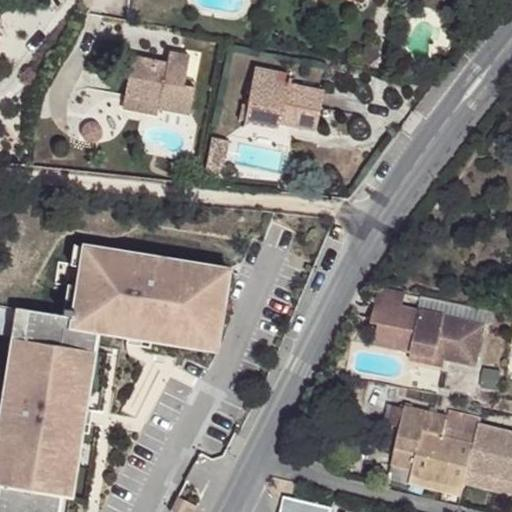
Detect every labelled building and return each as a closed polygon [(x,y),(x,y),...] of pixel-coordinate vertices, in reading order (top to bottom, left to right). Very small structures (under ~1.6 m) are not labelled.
[(133,57),(125,97),(159,104),(158,110),(189,115),(194,88),(184,86),(190,56),(169,52),(167,63),(133,57)] [(279,124),(316,132),(324,92),(290,85),(291,79),(289,78),(289,75),(255,68),(247,105),(246,113),(241,111),(239,119),(245,120),(245,122),(278,128),(279,124)] [(125,97),(122,109),(157,115),(158,110),(159,104),(125,97)] [(224,163),(229,141),(212,138),(207,160),(224,163)] [(224,163),(207,160),(205,169),(222,172),(224,163)] [(80,266),(81,256),(109,260),(110,250),(75,244),(72,265),(80,266)] [(218,341),(229,269),(197,264),(196,274),(171,270),(173,260),(110,250),(109,260),(81,256),(71,318),(28,311),(23,341),(12,339),(7,371),(17,372),(13,398),(3,397),(0,412),(0,426),(8,428),(0,474),(0,511),(58,511),(70,440),(80,441),(90,381),(80,380),(84,354),(94,356),(98,332),(127,337),(141,339),(159,342),(161,332),(218,341)] [(171,270),(196,274),(197,264),(173,260),(171,270)] [(72,311),(76,287),(68,285),(64,309),(72,311)] [(378,324),(374,346),(393,349),(402,308),(404,294),(378,289),(371,323),(378,324)] [(402,308),(393,349),(410,353),(445,360),(476,366),(485,324),(402,308)] [(17,309),(12,339),(23,341),(28,311),(17,309)] [(216,351),(218,341),(161,332),(159,342),(216,351)] [(141,339),(127,337),(126,345),(140,347),(141,339)] [(443,367),(445,360),(410,353),(409,360),(443,367)] [(80,380),(90,381),(94,356),(84,354),(80,380)] [(7,371),(3,397),(13,398),(17,372),(7,371)] [(364,403),(384,409),(389,391),(369,385),(364,403)] [(412,476),(463,490),(464,484),(467,474),(479,425),(480,418),(448,411),(446,417),(405,407),(404,409),(392,406),(390,413),(403,417),(400,429),(391,467),(412,472),(412,476)] [(92,411),(85,410),(83,423),(90,425),(92,411)] [(403,417),(390,413),(387,425),(400,429),(403,417)] [(511,432),(479,425),(467,474),(511,484),(511,432)] [(76,468),(80,441),(70,440),(66,466),(76,468)] [(388,479),(461,497),(463,490),(412,476),(412,472),(391,467),(388,479)] [(511,484),(467,474),(464,484),(511,495),(511,484)] [(194,511),(197,507),(178,496),(170,511),(171,511),(194,511)]
